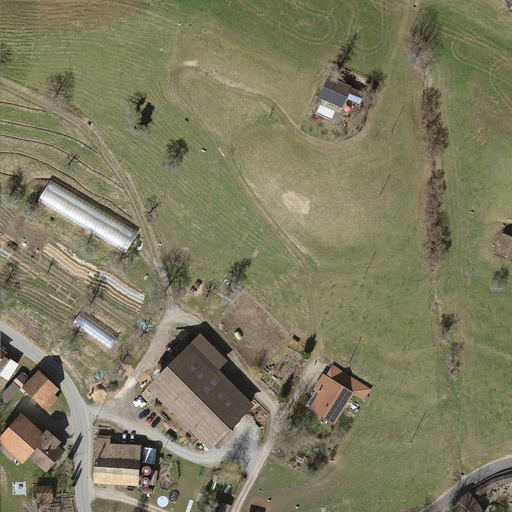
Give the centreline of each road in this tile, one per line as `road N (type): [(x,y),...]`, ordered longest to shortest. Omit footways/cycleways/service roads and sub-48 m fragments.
road 1 (residential): [(0,330),(58,374),(73,398),(84,511)]
road 2 (unknown): [(78,421),(91,408),(104,409),(199,452),(241,445),(263,460)]
